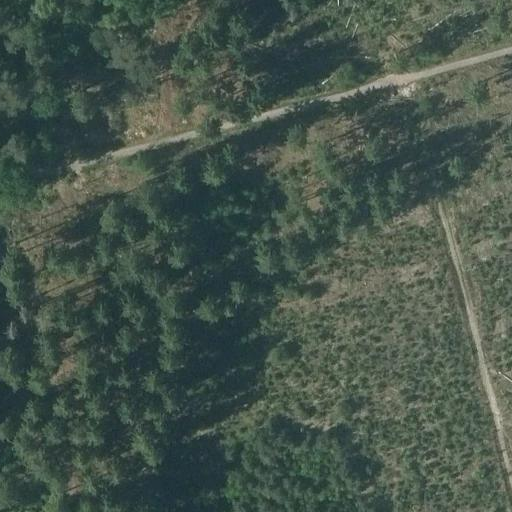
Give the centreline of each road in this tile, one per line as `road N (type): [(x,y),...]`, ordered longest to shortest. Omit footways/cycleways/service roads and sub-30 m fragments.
road 1 (track): [(511,30),(0,176)]
road 2 (unknown): [(407,58),(511,486)]
